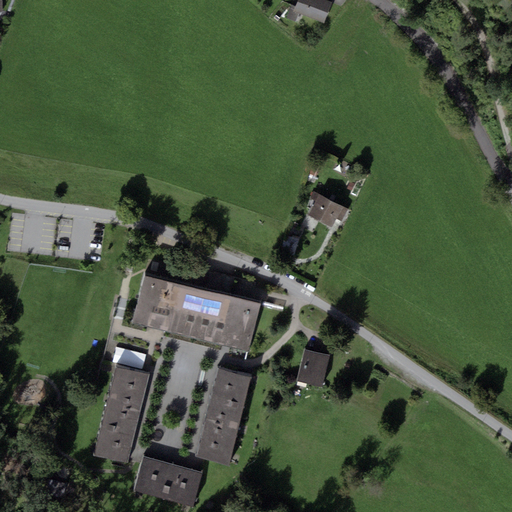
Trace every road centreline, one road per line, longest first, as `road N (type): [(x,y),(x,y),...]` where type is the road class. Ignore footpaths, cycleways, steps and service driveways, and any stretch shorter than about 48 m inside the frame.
road 1 (unclassified): [(0,198),(141,223),(279,279),(511,435)]
road 2 (unclassified): [(402,17),(440,59),(511,180)]
road 3 (track): [(511,163),(495,67),(459,0)]
